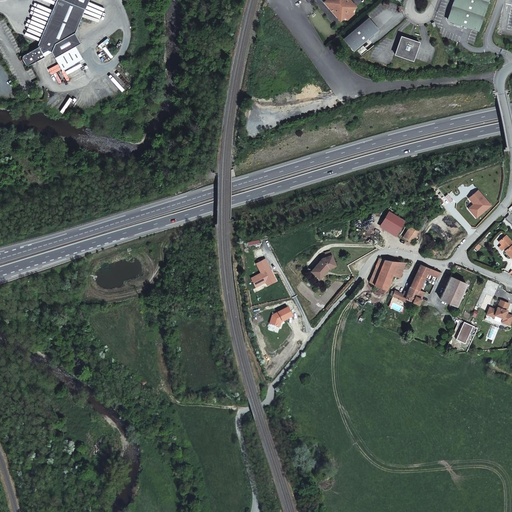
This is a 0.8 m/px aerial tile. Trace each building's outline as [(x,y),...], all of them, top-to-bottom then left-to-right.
[(84,39),(100,0),(69,0),(48,51),(33,59),(32,60),(32,62),(32,64),(33,66),(34,67),(35,69),(37,70),(53,62),(51,58),(57,55),(60,56),(70,76),(91,66),(84,51),(89,48),(84,39)] [(323,0),(339,19),(343,16),(346,18),(353,13),(350,10),(355,7),(349,0),(323,0)] [(454,0),(447,22),(478,32),(488,0),(454,0)] [(367,18),(342,38),(351,50),(377,30),(367,18)] [(393,55),(412,60),(418,43),(398,37),(393,55)] [(477,192),(469,200),(474,205),(469,210),(477,218),(490,206),(477,192)] [(388,211),(380,224),(388,229),(396,234),(404,220),(388,211)] [(416,227),(420,230),(427,219),(423,216),(416,227)] [(416,227),(415,228),(410,225),(401,238),(411,245),(420,231),(419,231),(420,230),(416,227)] [(507,245),(510,249),(508,251),(507,252),(511,257),(511,240),(507,235),(502,239),(505,244),(504,245),(505,247),(507,245)] [(325,267),(329,265),(330,267),(337,265),(334,254),(325,256),(312,266),(316,271),(319,269),(322,273),(327,269),(325,267)] [(385,289),(391,275),(397,260),(384,258),(373,267),(366,283),(373,285),(373,288),(375,288),(376,286),(385,289)] [(397,260),(391,275),(399,278),(406,261),(397,260)] [(418,288),(425,272),(428,266),(420,263),(419,266),(410,285),(408,290),(406,294),(403,293),(394,290),(394,291),(393,293),(390,292),(389,294),(403,300),(404,297),(419,302),(424,290),(418,288)] [(464,286),(466,282),(450,275),(440,298),(456,305),(458,302),(459,302),(465,287),(464,286)] [(511,316),(511,312),(506,311),(509,301),(500,298),(497,308),(490,306),(487,313),(494,316),(495,313),(504,316),(503,320),(510,322),(511,316)]
